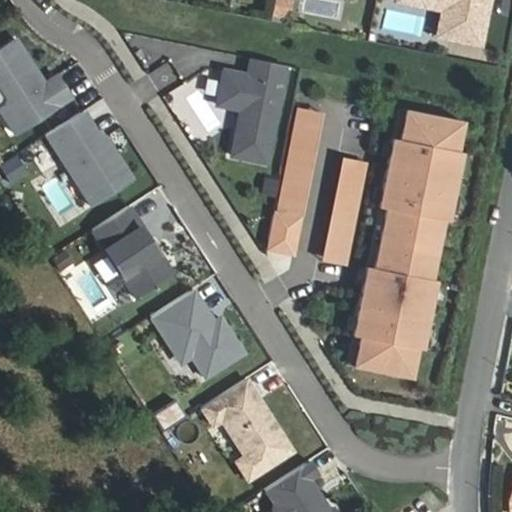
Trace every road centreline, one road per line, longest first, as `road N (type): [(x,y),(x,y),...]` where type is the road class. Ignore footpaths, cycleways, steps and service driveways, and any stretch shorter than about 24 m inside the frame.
road 1 (residential): [(32,0),(89,49),(350,449),(387,467),(472,477)]
road 2 (unclassified): [(511,210),(473,427),(472,477)]
road 3 (unknown): [(341,99),(328,181),(305,245),(253,300)]
